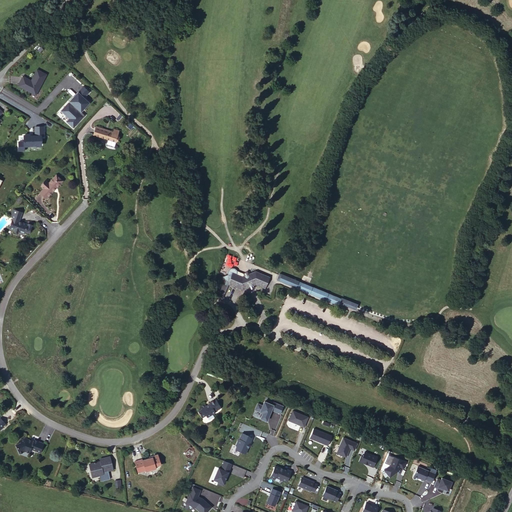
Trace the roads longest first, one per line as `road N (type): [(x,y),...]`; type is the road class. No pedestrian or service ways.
road 1 (residential): [(511,438),(253,328),(233,327),(205,346),(164,422),(110,442),(44,420),(13,391),(0,348)]
road 2 (residential): [(359,483),(277,447),(227,511)]
road 3 (residential): [(0,323),(17,278),(82,204)]
